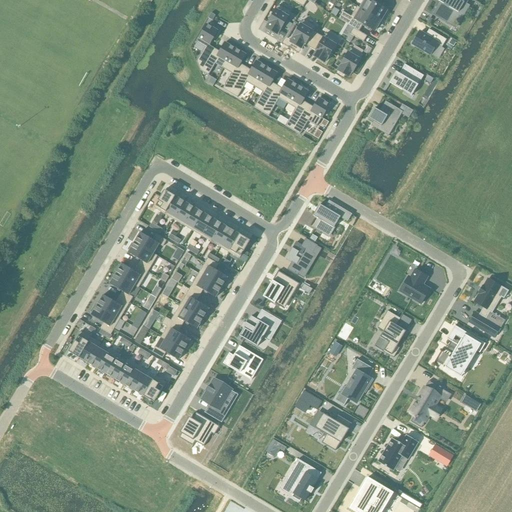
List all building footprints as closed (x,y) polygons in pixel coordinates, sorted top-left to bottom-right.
[(363,0),(359,8),(380,20),(386,10),(374,3),(375,0),(363,0)] [(440,2),(433,15),(456,29),(469,6),(466,4),(468,0),(438,0),(440,2)] [(269,23),(267,28),(277,34),(290,13),(279,6),(269,23)] [(380,20),(359,8),(357,7),(351,17),(343,12),(338,19),(354,28),(359,31),(363,24),(374,31),(376,28),(377,28),(381,22),(380,21),(380,20)] [(303,21),(291,42),(301,48),(304,44),(305,44),(312,31),(315,27),(303,21)] [(198,39),(196,42),(205,48),(197,61),(200,71),(201,71),(214,48),(210,46),(218,31),(206,24),(198,38),(198,39)] [(354,28),(350,34),(357,38),(363,42),(367,36),(360,32),(359,31),(354,28)] [(419,31),(411,45),(430,57),(437,45),(442,47),(446,40),(429,29),(426,34),(419,31)] [(312,31),(305,44),(310,48),(318,35),(312,31)] [(317,52),(314,56),(325,62),(337,41),(326,34),(324,38),(316,51),(317,52)] [(318,35),(310,48),(316,51),(324,38),(318,35)] [(214,48),(201,71),(208,75),(215,64),(223,69),(236,48),(225,42),(219,51),(214,48)] [(231,74),(222,89),(230,93),(245,67),(241,64),(246,55),(236,48),(223,69),(231,74)] [(351,49),(338,70),(348,77),(351,72),(352,72),(362,55),(351,49)] [(245,67),(230,93),(237,98),(246,83),(255,87),(267,67),(256,60),(250,70),(245,67)] [(396,72),(389,83),(411,96),(423,76),(405,64),(399,74),(396,72)] [(263,92),(254,108),(261,112),(277,86),(272,83),(278,73),(267,67),(255,87),(263,92)] [(433,79),(427,75),(424,80),(430,84),(433,79)] [(277,86),(261,112),(269,116),(279,99),(287,104),(298,86),(298,85),(287,79),(281,89),(281,88),(277,86)] [(295,109),(285,126),(292,131),(308,104),(303,102),(309,92),(298,86),(287,104),(295,109)] [(308,104),(292,131),(300,135),(308,122),(316,127),(321,119),(322,119),(330,104),(318,97),(313,107),(308,104)] [(375,108),(369,119),(374,122),(371,126),(389,136),(403,112),(405,113),(408,108),(403,105),(400,110),(385,101),(380,111),(375,108)] [(165,190),(154,208),(164,214),(175,196),(165,190)] [(175,196),(164,214),(173,220),(184,201),(175,196)] [(184,201),(173,220),(183,226),(194,207),(184,201)] [(320,205),(313,216),(318,219),(313,228),(323,233),(322,234),(329,238),(335,228),(334,227),(340,218),(348,222),(352,214),(329,201),(325,208),(320,205)] [(194,207),(183,226),(192,231),(203,212),(194,207)] [(203,212),(192,231),(201,237),(212,218),(203,212)] [(212,218),(201,237),(211,242),(221,223),(212,218)] [(221,223),(211,242),(220,247),(230,229),(221,223)] [(230,229),(220,247),(229,253),(240,234),(230,229)] [(140,232),(134,242),(154,254),(159,245),(163,247),(166,241),(167,241),(156,235),(153,240),(140,232)] [(240,234),(229,253),(239,259),(242,254),(250,240),(240,234)] [(318,238),(312,235),(309,240),(315,243),(318,238)] [(289,254),(286,259),(291,262),(287,270),(296,275),(296,274),(300,268),(306,271),(316,254),(310,251),(314,245),(315,244),(306,239),(301,246),(296,243),(289,254)] [(129,250),(128,253),(140,261),(137,266),(148,272),(158,256),(154,254),(134,242),(133,244),(132,243),(128,250),(129,250)] [(300,268),(296,274),(304,279),(322,249),(314,245),(310,251),(316,254),(306,271),(300,268)] [(184,251),(178,248),(172,258),(178,262),(184,251)] [(208,258),(198,274),(222,288),(223,286),(224,287),(228,281),(227,280),(228,277),(215,270),(218,265),(217,264),(212,261),(208,258)] [(119,265),(115,272),(116,272),(115,274),(135,286),(139,288),(148,272),(137,266),(134,271),(121,264),(120,266),(119,265)] [(408,275),(398,292),(421,305),(431,288),(424,284),(428,277),(414,269),(410,276),(408,275)] [(273,285),(265,298),(280,306),(287,293),(292,296),(300,284),(278,271),(271,284),(273,285)] [(182,276),(175,272),(162,295),(168,298),(177,282),(178,283),(182,276)] [(169,276),(164,273),(160,279),(165,282),(169,276)] [(110,282),(109,284),(122,292),(119,297),(130,304),(133,297),(129,295),(135,286),(115,274),(114,275),(113,274),(109,281),(110,282)] [(198,274),(189,290),(200,296),(203,290),(216,298),(222,288),(198,274)] [(475,311),(468,323),(494,339),(501,328),(486,319),(490,312),(492,313),(501,298),(504,299),(509,291),(487,278),(473,302),(483,308),(479,314),(475,311)] [(162,289),(156,286),(144,307),(149,310),(162,289)] [(189,290),(180,305),(204,318),(204,317),(206,318),(210,312),(208,311),(209,309),(196,301),(200,296),(189,290)] [(287,293),(280,306),(284,309),(292,296),(287,293)] [(103,295),(96,306),(120,320),(130,304),(119,297),(116,303),(103,295)] [(180,305),(171,320),(181,327),(184,322),(197,329),(199,327),(200,328),(204,322),(202,321),(204,318),(180,305)] [(92,313),(90,316),(103,323),(100,329),(101,329),(107,332),(111,335),(120,320),(96,306),(96,307),(94,306),(91,312),(92,313)] [(147,314),(141,310),(132,326),(138,329),(147,314)] [(159,313),(153,310),(144,326),(149,329),(159,313)] [(383,331),(380,337),(388,342),(383,352),(393,358),(400,347),(396,346),(405,331),(396,325),(400,319),(388,311),(378,328),(383,331)] [(167,327),(161,336),(185,350),(186,349),(187,349),(191,343),(190,342),(191,340),(178,332),(181,327),(171,320),(166,317),(162,324),(167,327)] [(84,323),(79,319),(75,325),(81,328),(84,323)] [(270,328),(260,322),(256,329),(247,324),(240,337),(258,347),(262,340),(264,341),(270,328)] [(140,345),(149,329),(144,326),(134,342),(140,345)] [(81,332),(69,352),(79,358),(91,338),(81,332)] [(446,365),(444,367),(455,373),(461,363),(463,363),(471,348),(480,353),(485,344),(466,333),(451,359),(448,357),(444,364),(446,365)] [(505,350),(511,339),(500,333),(494,344),(505,350)] [(161,336),(152,352),(163,358),(166,353),(179,361),(185,350),(161,336)] [(91,338),(79,358),(89,364),(99,346),(101,344),(91,338)] [(332,350),(338,353),(342,347),(336,343),(332,350)] [(99,346),(89,364),(97,369),(108,351),(99,346)] [(229,353),(223,364),(237,372),(237,371),(251,379),(262,360),(263,361),(263,360),(239,346),(239,347),(240,347),(235,356),(229,353)] [(108,351),(97,369),(107,375),(118,357),(119,355),(109,349),(108,351)] [(118,357),(107,375),(116,380),(126,362),(118,357)] [(346,387),(345,388),(351,392),(348,396),(347,396),(346,398),(348,399),(357,404),(372,379),(366,376),(372,368),(357,359),(351,368),(355,371),(346,387)] [(126,362),(116,380),(126,386),(137,366),(127,360),(126,362)] [(137,366),(126,386),(135,391),(145,375),(147,371),(137,366)] [(177,371),(169,366),(167,370),(166,372),(174,377),(177,371)] [(381,368),(376,376),(386,382),(391,374),(381,368)] [(145,375),(135,391),(144,397),(153,380),(145,375)] [(153,380),(144,397),(154,403),(166,383),(166,382),(155,376),(153,380)] [(213,378),(201,400),(209,405),(204,413),(222,423),(229,411),(222,407),(231,391),(232,392),(233,389),(213,378)] [(409,413),(407,416),(412,419),(411,422),(421,428),(423,426),(425,423),(426,424),(430,417),(436,421),(442,409),(437,406),(440,400),(449,405),(456,393),(439,383),(436,388),(428,383),(425,387),(424,386),(408,412),(409,413)] [(351,392),(345,388),(346,387),(344,386),(336,400),(345,405),(348,399),(346,398),(347,396),(348,396),(351,392)] [(241,394),(231,411),(234,413),(238,415),(247,398),(248,399),(251,394),(247,392),(242,389),(240,394),(241,394)] [(44,391),(22,428),(86,466),(108,428),(87,416),(85,419),(80,416),(82,413),(44,391)] [(322,402),(304,391),(295,406),(305,413),(309,406),(317,410),(322,402)] [(465,395),(460,403),(476,413),(481,405),(465,395)] [(219,427),(195,414),(192,420),(189,418),(181,433),(183,434),(180,439),(192,445),(194,442),(204,447),(211,434),(214,435),(219,427)] [(323,414),(315,427),(327,434),(322,443),(335,450),(340,442),(341,442),(349,429),(348,428),(351,424),(338,416),(335,421),(323,414)] [(391,438),(377,462),(381,464),(379,467),(388,472),(390,469),(393,471),(402,456),(408,460),(418,442),(406,435),(401,444),(391,438)] [(268,454),(269,454),(275,458),(280,450),(284,452),(287,448),(276,442),(276,441),(274,445),(273,445),(268,454)] [(435,445),(428,456),(447,467),(454,456),(435,445)] [(286,479),(280,490),(291,497),(292,494),(305,502),(318,479),(307,473),(311,466),(298,459),(286,479)] [(367,477),(349,508),(355,511),(381,511),(393,492),(367,477)]
